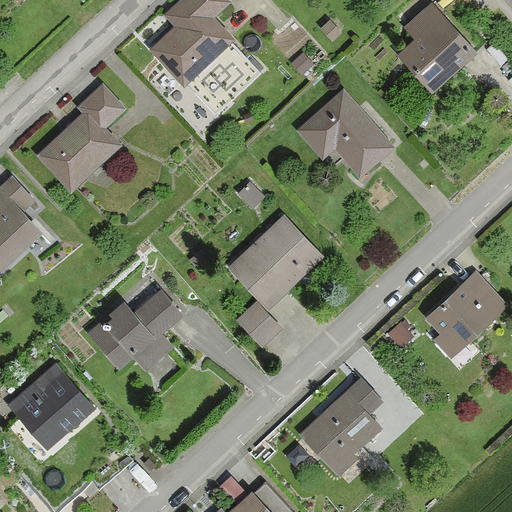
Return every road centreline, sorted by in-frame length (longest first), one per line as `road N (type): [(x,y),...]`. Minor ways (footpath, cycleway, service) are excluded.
road 1 (residential): [(511,171),(150,511)]
road 2 (residential): [(0,131),(142,0)]
